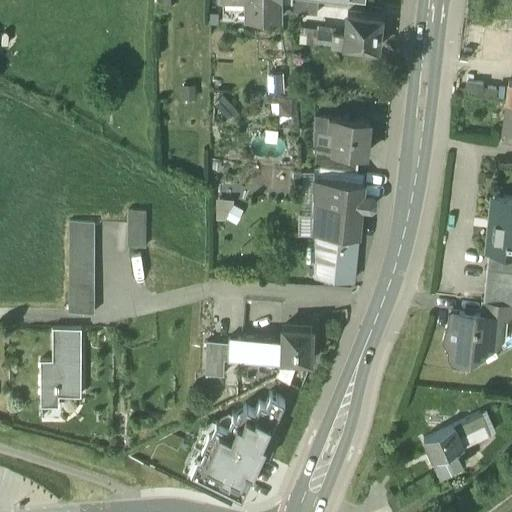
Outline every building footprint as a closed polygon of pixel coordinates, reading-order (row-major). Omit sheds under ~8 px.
[(157,0),(157,8),(171,8),(170,0),(157,0)] [(246,0),(246,17),(280,17),(280,4),(280,0),(246,0)] [(317,0),(292,0),(292,4),(292,14),(316,17),(317,0)] [(382,19),(348,15),(345,34),(344,46),(357,48),(365,49),(378,50),(382,19)] [(334,33),(318,31),(316,43),(333,45),(334,33)] [(345,34),(334,33),(333,45),(344,46),(345,34)] [(470,92),(496,95),(497,86),(471,84),(470,92)] [(511,101),(507,101),(502,135),(511,136),(511,101)] [(329,117),(315,115),(315,147),(315,148),(333,150),(335,129),(327,128),(329,117)] [(370,121),(329,117),(327,128),(335,129),(333,150),(359,153),(366,153),(367,150),(368,150),(369,140),(368,140),(370,121)] [(333,150),(315,148),(313,166),(357,171),(359,153),(333,150)] [(364,182),(313,177),(313,230),(315,230),(358,235),(361,207),(371,208),(375,205),(375,199),(372,195),(362,194),(364,182)] [(511,193),(494,192),(488,248),(511,250),(511,193)] [(145,204),(128,204),(128,239),(144,240),(145,204)] [(94,216),(69,215),(68,305),(93,305),(94,216)] [(358,235),(315,230),(316,276),(353,279),(358,235)] [(511,250),(488,248),(486,264),(511,266),(511,250)] [(511,266),(486,264),(483,296),(511,299),(511,266)] [(511,299),(483,296),(481,310),(481,311),(497,314),(507,315),(511,311),(511,299)] [(481,310),(451,307),(450,307),(449,318),(450,320),(448,323),(444,336),(446,338),(450,339),(449,350),(453,354),(465,355),(471,353),(472,338),(493,340),(495,339),(497,314),(481,311),(481,310)] [(80,389),(80,321),(52,322),(52,354),(40,354),(41,400),(59,400),(58,389),(80,389)] [(312,324),(282,322),(282,334),(281,354),(311,356),(312,324)] [(282,334),(228,331),(228,335),(228,352),(281,355),(281,354),(282,334)] [(228,335),(207,334),(206,368),(224,368),(224,352),(228,352),(228,335)] [(241,491),(285,395),(270,388),(265,398),(259,396),(255,405),(246,402),(240,404),(236,411),(233,410),(227,423),(216,418),(211,430),(209,429),(201,444),(204,446),(200,455),(197,454),(190,468),(237,490),(241,491)] [(454,422),(464,443),(491,430),(481,409),(454,422)] [(464,443),(454,422),(424,436),(434,457),(457,446),(464,443)] [(177,451),(162,443),(157,446),(148,465),(231,502),(237,490),(190,468),(197,454),(200,455),(204,446),(201,444),(203,440),(186,432),(177,451)] [(263,455),(269,458),(279,435),(273,432),(263,455)] [(457,446),(434,457),(440,472),(464,461),(457,446)] [(429,472),(410,484),(418,502),(439,489),(429,472)] [(410,484),(390,496),(399,511),(402,511),(418,502),(410,484)] [(462,511),(452,498),(433,511),(462,511)]
